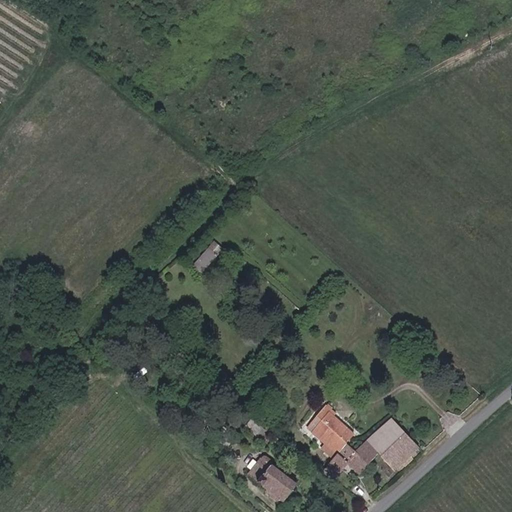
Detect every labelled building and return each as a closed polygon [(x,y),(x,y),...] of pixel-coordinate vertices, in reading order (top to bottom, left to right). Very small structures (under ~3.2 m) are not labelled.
[(193,265),(202,273),(225,248),(215,240),(193,265)] [(335,458),(349,444),(358,436),(328,406),(308,426),(327,444),(324,447),(335,458)] [(381,454),(398,471),(424,445),(394,416),(368,442),(381,454)] [(358,452),(349,444),(335,458),(328,466),(337,475),(346,466),(358,478),(381,454),(368,442),(358,452)] [(302,487),(274,464),(262,479),(271,486),(275,480),(294,496),(302,487)] [(275,480),(271,486),(290,502),(294,496),(275,480)]
